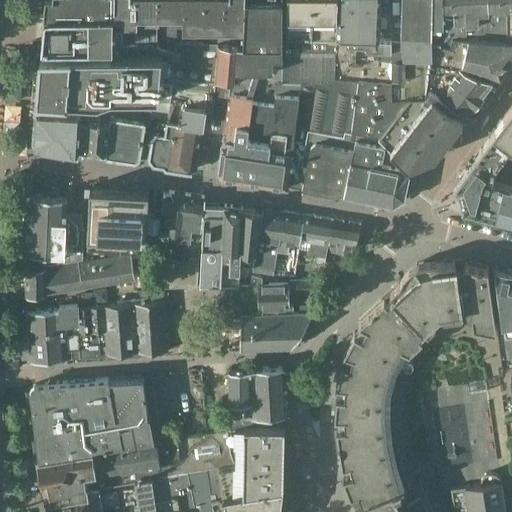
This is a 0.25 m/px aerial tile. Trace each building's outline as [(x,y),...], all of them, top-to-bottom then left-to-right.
[(45,0),(44,13),(79,13),(78,0),(45,0)] [(78,0),(79,13),(113,13),(113,0),(78,0)] [(137,21),(137,19),(136,19),(135,0),(113,0),(113,13),(113,24),(136,25),(137,21)] [(137,21),(157,21),(157,0),(135,0),(136,19),(137,19),(137,21)] [(157,0),(157,21),(184,20),(183,0),(157,0)] [(183,0),(184,20),(184,31),(205,31),(204,0),(183,0)] [(204,0),(205,31),(224,32),(224,0),(204,0)] [(217,81),(211,122),(214,122),(215,117),(225,118),(218,168),(222,174),(287,184),(299,100),(301,79),(281,79),(282,39),(282,0),(245,0),(244,25),(243,43),(224,42),(218,41),(214,80),(217,81)] [(228,34),(224,34),(224,42),(243,43),(244,25),(245,0),(224,0),(224,32),(228,32),(228,34)] [(287,0),(287,39),(311,39),(311,0),(287,0)] [(311,0),(311,39),(336,39),(337,0),(311,0)] [(392,39),(379,38),(380,0),(337,0),(336,39),(335,75),(359,78),(392,81),(392,39)] [(430,87),(431,69),(432,62),(432,57),(431,43),(431,36),(431,0),(402,0),(401,36),(403,36),(403,39),(392,39),(392,81),(393,97),(425,95),(430,95),(430,87)] [(432,57),(432,62),(444,64),(444,65),(459,67),(461,68),(461,66),(462,60),(447,56),(448,50),(445,49),(445,47),(446,45),(449,45),(452,36),(446,35),(446,32),(449,32),(448,0),(431,0),(431,36),(431,43),(432,57)] [(465,0),(448,0),(449,32),(466,32),(466,28),(465,0)] [(487,24),(487,12),(489,12),(488,0),(465,0),(466,28),(466,32),(487,32),(487,24)] [(507,37),(511,37),(511,0),(488,0),(489,12),(487,12),(487,24),(487,32),(488,35),(507,37)] [(136,25),(113,24),(113,13),(79,13),(44,13),(41,46),(157,44),(156,26),(136,25)] [(282,39),(281,79),(301,79),(335,75),(336,39),(311,39),(287,39),(282,39)] [(175,41),(174,48),(171,76),(186,78),(190,42),(175,41)] [(217,43),(203,42),(200,79),(214,80),(218,41),(217,41),(217,43)] [(186,78),(200,79),(203,42),(190,42),(186,78)] [(169,101),(171,76),(174,48),(161,47),(161,52),(40,54),(36,98),(98,102),(110,91),(131,90),(132,85),(158,85),(157,101),(169,101)] [(467,115),(478,100),(493,80),(461,68),(459,67),(444,65),(444,64),(432,62),(431,69),(430,87),(457,107),(467,115)] [(353,125),(359,78),(335,75),(301,79),(299,100),(287,184),(288,184),(288,183),(302,186),(340,193),(340,191),(344,191),(350,164),(352,154),(349,153),(350,142),(352,133),(353,125)] [(217,81),(214,80),(200,79),(186,78),(171,76),(169,101),(167,120),(162,119),(158,121),(157,130),(153,134),(150,155),(154,160),(160,161),(166,164),(196,169),(202,129),(210,130),(211,122),(217,81)] [(463,120),(453,112),(457,107),(430,87),(430,95),(425,95),(393,97),(392,81),(359,78),(353,125),(377,130),(377,135),(378,135),(392,149),(409,166),(435,155),(463,120)] [(125,156),(135,157),(139,155),(143,126),(149,122),(152,100),(111,101),(109,109),(111,109),(106,153),(115,154),(117,152),(123,153),(125,156)] [(69,127),(71,127),(73,107),(36,105),(35,123),(34,125),(57,126),(57,123),(69,123),(69,127)] [(87,128),(85,152),(87,152),(87,150),(106,153),(111,109),(109,109),(73,107),(71,127),(87,128)] [(511,107),(496,128),(492,134),(510,148),(511,148),(511,107)] [(57,126),(34,125),(33,137),(40,146),(53,148),(54,147),(85,152),(87,128),(71,127),(69,127),(69,123),(57,123),(57,126)] [(350,164),(344,191),(363,196),(377,135),(377,130),(353,125),(352,133),(350,142),(349,153),(352,154),(350,164)] [(476,155),(470,163),(484,174),(483,176),(493,179),(496,166),(500,162),(508,151),(510,148),(492,134),(490,137),(481,148),(476,155)] [(363,196),(381,200),(390,162),(389,162),(392,149),(378,135),(377,135),(363,196)] [(403,196),(407,181),(410,167),(408,167),(408,166),(409,166),(392,149),(389,162),(390,162),(381,200),(393,202),(403,196)] [(467,166),(454,184),(455,185),(461,202),(463,206),(462,208),(488,214),(495,216),(499,201),(503,182),(493,179),(483,176),(484,174),(470,163),(467,166)] [(499,201),(495,216),(501,218),(511,220),(511,183),(503,182),(499,201)] [(87,250),(116,251),(119,189),(90,187),(88,235),(87,250)] [(149,190),(119,189),(116,251),(121,251),(122,237),(147,238),(149,190)] [(204,196),(171,191),(171,190),(163,193),(164,194),(158,234),(162,245),(172,247),(171,256),(166,286),(197,286),(202,219),(203,204),(204,196)] [(26,251),(26,253),(26,265),(70,260),(83,258),(83,229),(83,228),(81,217),(82,212),(67,212),(67,197),(29,195),(29,197),(30,198),(29,217),(28,217),(28,220),(29,220),(27,251),(26,251)] [(204,196),(201,266),(222,267),(224,203),(224,204),(205,203),(205,196),(204,196)] [(224,203),(222,267),(240,268),(242,212),(243,207),(225,204),(225,203),(224,203)] [(242,212),(240,268),(256,268),(258,237),(262,210),(243,207),(242,212)] [(261,216),(258,237),(256,268),(275,272),(279,250),(285,211),(263,207),(261,216)] [(291,243),(298,244),(304,214),(285,211),(279,250),(290,252),(291,243)] [(331,219),(304,214),(298,244),(299,244),(299,246),(326,250),(331,219)] [(326,250),(327,250),(353,255),(355,246),(361,224),(331,219),(326,250)] [(132,253),(106,257),(110,283),(135,279),(132,253)] [(68,289),(110,283),(106,257),(78,261),(64,263),(68,289)] [(344,475),(350,490),(351,494),(353,493),(357,503),(356,503),(357,507),(359,511),(395,493),(402,490),(401,488),(409,485),(401,462),(396,438),(396,435),(394,413),(393,411),(394,388),(395,386),(400,368),(401,365),(410,349),(423,337),(420,334),(426,328),(428,330),(443,317),(443,316),(463,313),(456,265),(455,259),(442,261),(438,259),(433,259),(429,259),(425,259),(421,260),(417,262),(413,264),(410,266),(407,269),(405,272),(404,273),(402,277),(401,278),(400,280),(390,290),(391,291),(358,321),(361,323),(356,332),(355,331),(344,351),(346,352),(344,362),(342,362),(336,384),(339,384),(338,395),(337,394),(335,416),(338,416),(338,426),(337,426),(343,464),(344,464),(347,474),(344,475)] [(465,264),(456,265),(463,313),(472,315),(473,324),(473,325),(497,329),(488,267),(465,262),(465,264)] [(63,290),(68,289),(64,263),(26,268),(27,296),(49,292),(53,295),(60,293),(63,290)] [(200,284),(221,285),(222,267),(201,266),(200,284)] [(222,267),(221,285),(239,286),(239,284),(240,268),(222,267)] [(240,268),(239,284),(255,284),(254,272),(256,268),(240,268)] [(511,272),(495,269),(495,270),(507,358),(511,357),(511,272)] [(142,273),(142,288),(154,287),(156,287),(156,273),(155,273),(146,273),(142,273)] [(258,282),(258,308),(276,308),(276,311),(293,310),(293,306),(290,306),(289,291),(314,290),(314,280),(288,280),(288,281),(258,282)] [(143,301),(134,302),(137,352),(168,350),(164,300),(164,287),(156,287),(154,287),(142,288),(143,301)] [(45,308),(26,310),(28,334),(105,329),(103,304),(77,306),(77,302),(47,305),(45,308)] [(134,302),(103,304),(105,329),(106,349),(107,354),(137,352),(134,302)] [(240,349),(292,347),(312,312),(241,315),(240,349)] [(105,329),(28,334),(31,360),(33,360),(33,359),(40,359),(41,359),(102,354),(102,353),(101,354),(100,349),(106,349),(105,329)] [(282,365),(268,366),(271,415),(289,413),(287,370),(282,365)] [(255,416),(271,415),(268,366),(248,367),(251,423),(255,422),(255,416)] [(221,413),(223,425),(251,423),(248,367),(229,368),(228,402),(227,412),(221,413)] [(34,384),(31,389),(35,421),(34,421),(35,425),(36,425),(39,456),(39,457),(99,448),(154,439),(149,415),(148,416),(143,375),(109,377),(45,382),(34,384)] [(467,383),(469,394),(487,391),(485,381),(467,383)] [(226,427),(228,443),(229,446),(256,447),(284,448),(285,425),(281,425),(255,427),(255,422),(251,423),(223,425),(223,427),(226,427)] [(223,429),(206,432),(208,447),(228,443),(226,427),(223,427),(223,429)] [(40,459),(43,477),(47,498),(92,490),(91,486),(128,480),(188,470),(206,467),(234,462),(229,450),(229,446),(228,443),(208,447),(206,432),(154,440),(154,439),(99,448),(39,457),(39,460),(40,459)] [(284,448),(256,447),(229,446),(229,450),(234,462),(234,467),(284,468),(284,448)] [(211,497),(242,491),(283,485),(284,468),(234,467),(234,462),(206,467),(211,497)] [(214,511),(211,497),(206,467),(188,470),(128,480),(133,511),(214,511)] [(481,482),(481,484),(451,488),(454,511),(505,511),(501,481),(500,477),(499,475),(498,474),(496,473),(494,472),(492,472),(491,472),(489,472),(487,472),(485,474),(483,475),(482,476),(481,478),(481,479),(481,480),(481,482)] [(47,499),(49,511),(133,511),(128,480),(91,486),(92,490),(47,498),(47,499)] [(283,485),(242,491),(245,511),(267,511),(280,510),(283,485)] [(245,511),(242,491),(211,497),(214,511),(279,511),(280,510),(267,511),(245,511)] [(404,511),(395,493),(359,511),(357,507),(356,507),(355,508),(354,510),(353,511),(352,511),(404,511)]
